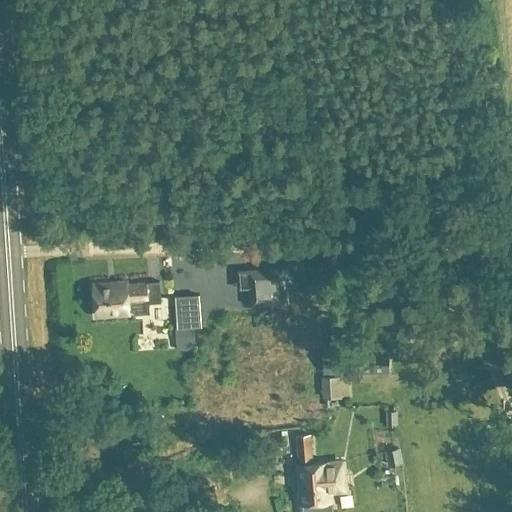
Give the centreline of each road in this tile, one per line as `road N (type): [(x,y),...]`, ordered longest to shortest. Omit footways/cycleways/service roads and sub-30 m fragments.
road 1 (track): [(285,0),(319,152),(399,248),(7,257)]
road 2 (track): [(447,0),(487,235),(476,245),(399,248),(488,360),(511,411)]
road 3 (primary): [(23,511),(7,257)]
